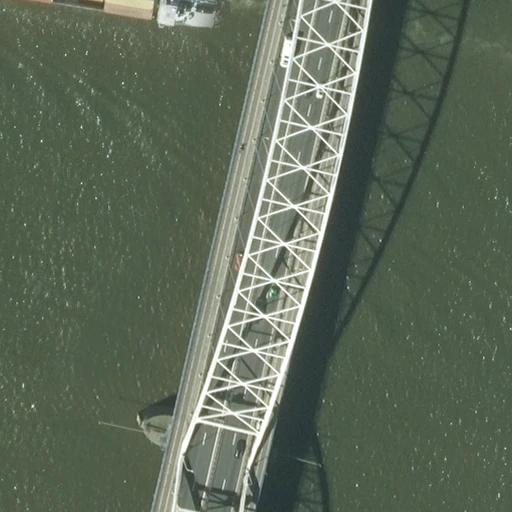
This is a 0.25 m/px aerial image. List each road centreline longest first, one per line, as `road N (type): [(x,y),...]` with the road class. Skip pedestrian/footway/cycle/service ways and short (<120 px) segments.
road 1 (motorway): [(205,511),(323,0)]
road 2 (motorway): [(294,0),(176,511)]
